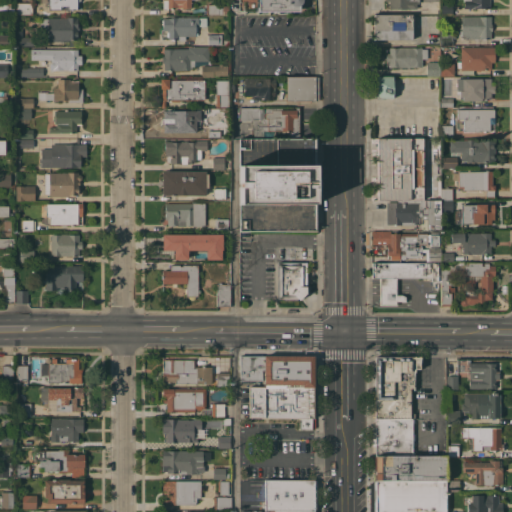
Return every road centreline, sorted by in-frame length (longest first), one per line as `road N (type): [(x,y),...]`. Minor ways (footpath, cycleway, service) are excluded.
road 1 (residential): [(121,511),(119,0)]
road 2 (secondary): [(343,330),(198,329)]
road 3 (tertiary): [(343,60),(342,202)]
road 4 (secondary): [(343,330),(477,332)]
road 5 (tertiary): [(342,202),(343,330)]
